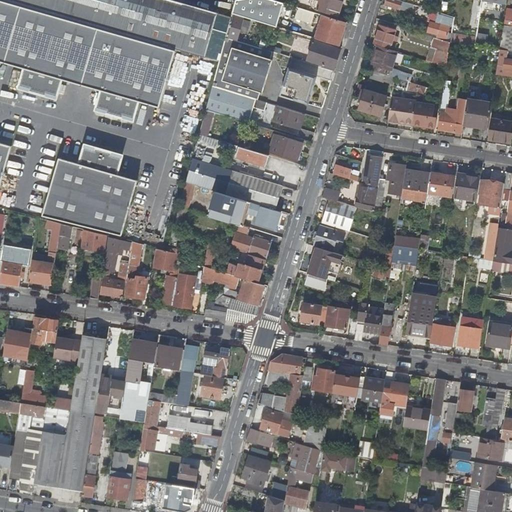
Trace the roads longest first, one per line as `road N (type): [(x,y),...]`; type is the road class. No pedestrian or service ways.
road 1 (residential): [(0,296),(260,336)]
road 2 (residential): [(511,376),(271,338)]
road 3 (residential): [(328,130),(511,160)]
road 4 (tertiary): [(328,130),(280,280)]
road 5 (tertiary): [(368,0),(328,130)]
